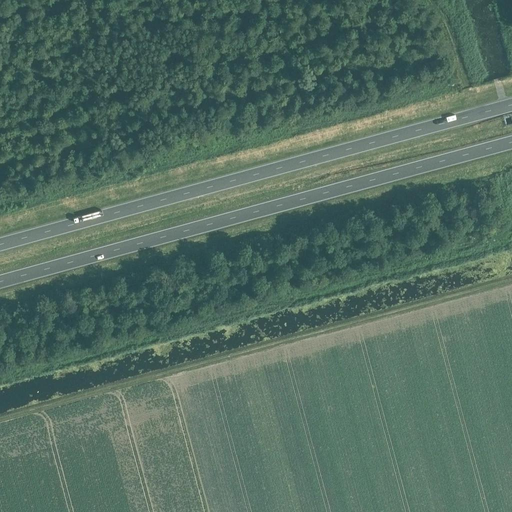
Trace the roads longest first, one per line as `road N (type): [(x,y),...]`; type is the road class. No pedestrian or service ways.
road 1 (trunk): [(511,105),(0,247)]
road 2 (trunk): [(0,284),(511,143)]
